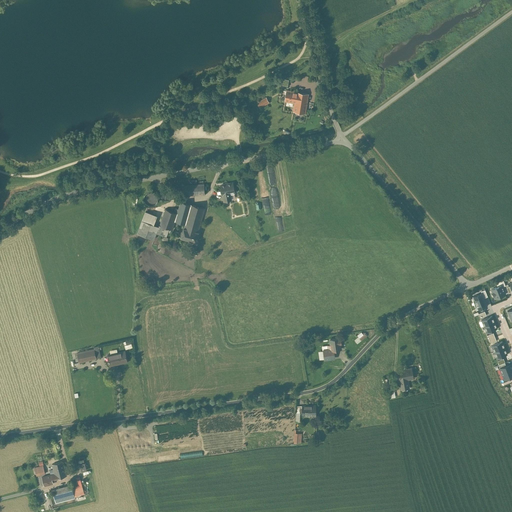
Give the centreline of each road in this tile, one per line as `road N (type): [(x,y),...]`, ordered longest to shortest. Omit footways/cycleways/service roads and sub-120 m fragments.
road 1 (unclassified): [(466,286),(393,321),(320,388),(0,436)]
road 2 (unclassified): [(340,140),(60,195),(0,230)]
road 3 (unclassified): [(466,286),(340,140)]
road 4 (unclassified): [(340,140),(305,0)]
